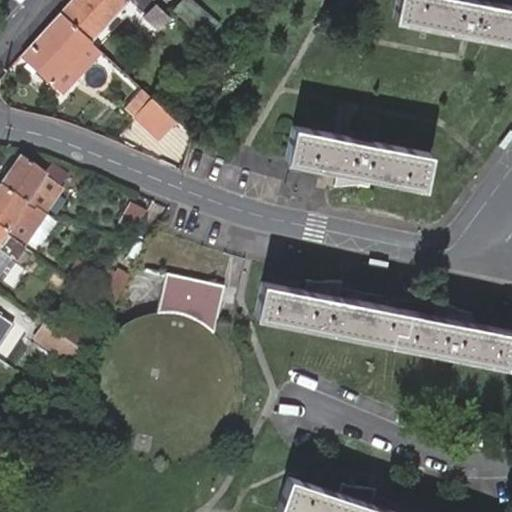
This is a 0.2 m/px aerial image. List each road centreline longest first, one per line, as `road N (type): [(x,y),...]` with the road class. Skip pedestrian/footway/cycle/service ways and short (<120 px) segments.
road 1 (residential): [(0,127),(61,139),(259,212),(420,253),(443,251),(485,203)]
road 2 (residential): [(511,457),(447,454),(289,400)]
